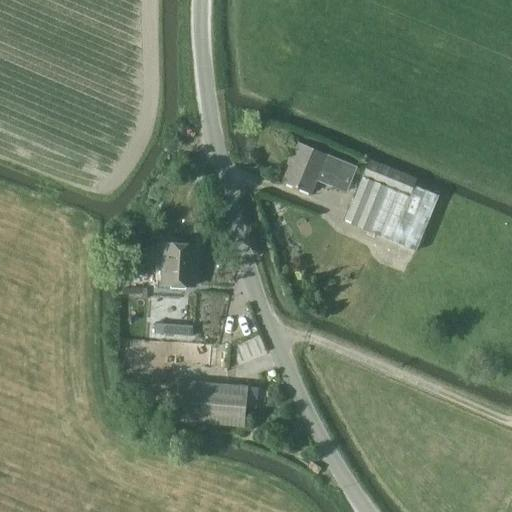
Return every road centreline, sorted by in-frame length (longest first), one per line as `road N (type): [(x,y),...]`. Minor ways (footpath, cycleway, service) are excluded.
road 1 (unclassified): [(368,511),(319,439),(259,303),(216,146),(202,0)]
road 2 (unknown): [(274,339),(315,336),(470,401),(511,406)]
